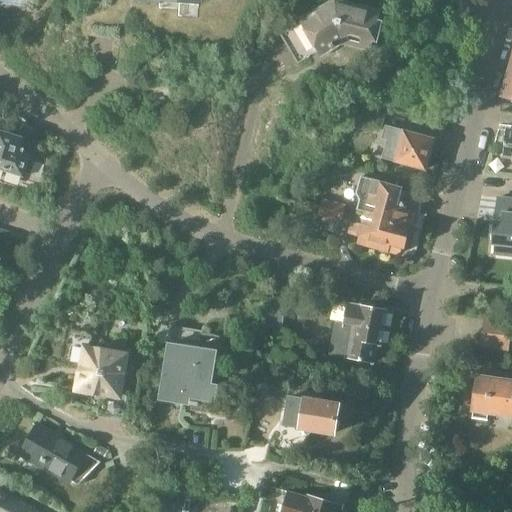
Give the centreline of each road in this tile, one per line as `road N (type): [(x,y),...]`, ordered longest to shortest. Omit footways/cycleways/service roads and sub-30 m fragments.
road 1 (residential): [(427,295),(174,220),(101,161)]
road 2 (residential): [(427,295),(503,0)]
road 3 (residential): [(408,511),(427,295)]
road 4 (residential): [(0,372),(58,236)]
road 5 (residential): [(101,161),(0,76)]
